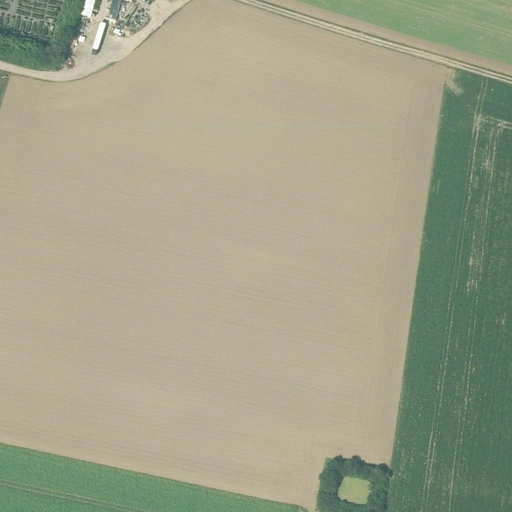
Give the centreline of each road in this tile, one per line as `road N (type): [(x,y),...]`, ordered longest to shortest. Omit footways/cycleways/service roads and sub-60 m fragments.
road 1 (track): [(437,57),(389,492),(410,511)]
road 2 (track): [(511,80),(242,0)]
road 3 (track): [(183,0),(74,72),(0,61)]
